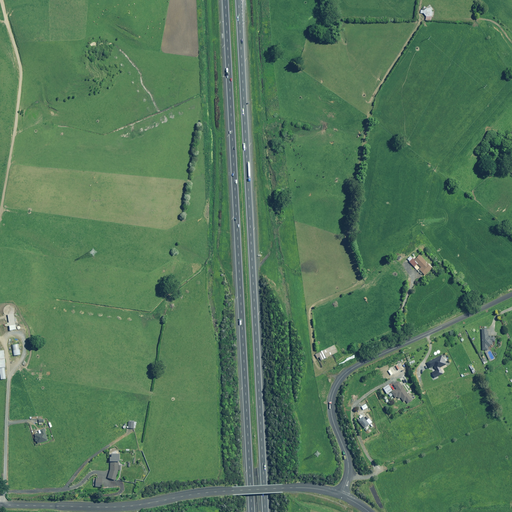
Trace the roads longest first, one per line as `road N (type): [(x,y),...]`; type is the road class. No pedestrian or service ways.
road 1 (motorway): [(238,0),(266,511)]
road 2 (motorway): [(253,511),(225,0)]
road 3 (unclassified): [(341,495),(302,487),(106,507),(0,505)]
road 4 (unclassified): [(511,294),(345,373),(331,402),(348,460),(341,495)]
